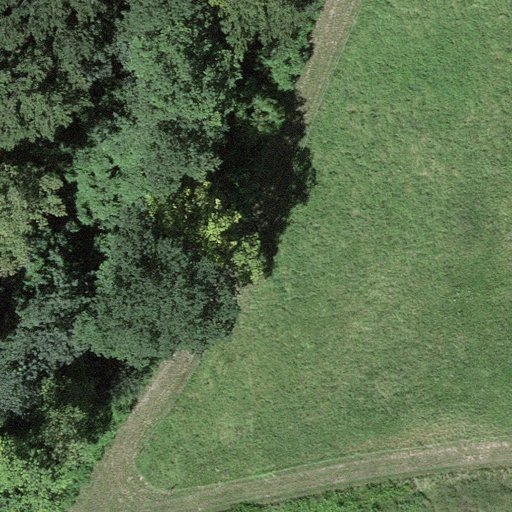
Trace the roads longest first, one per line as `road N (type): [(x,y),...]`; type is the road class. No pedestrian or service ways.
road 1 (track): [(328,0),(158,359),(50,511)]
road 2 (track): [(511,455),(424,459),(205,511)]
